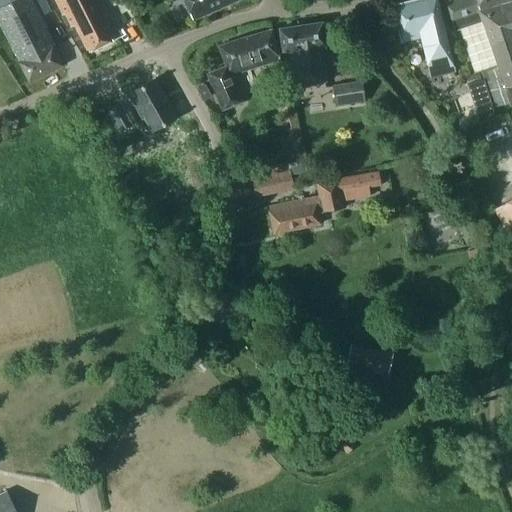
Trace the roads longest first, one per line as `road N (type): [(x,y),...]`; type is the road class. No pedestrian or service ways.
road 1 (residential): [(171,45),(225,171),(225,251),(207,304),(97,446),(88,485),(95,511)]
road 2 (residential): [(171,45),(0,116)]
